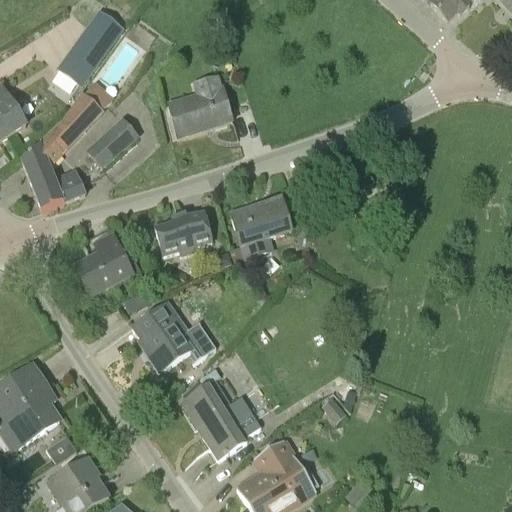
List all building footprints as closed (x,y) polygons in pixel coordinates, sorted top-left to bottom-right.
[(511,0),(439,0),(430,8),(447,26),(457,17),(459,19),(469,10),(467,8),(475,0),(498,0),(511,15),(511,0)] [(55,88),(75,101),(106,54),(87,41),(55,88)] [(221,94),(218,82),(192,88),(195,101),(167,109),(177,142),(206,133),(206,132),(214,130),(214,131),(232,126),(223,93),(221,94)] [(93,88),(21,164),(41,216),(85,199),(79,185),(71,187),(66,176),(55,180),(51,171),(104,116),(102,114),(111,104),(93,88)] [(0,146),(23,131),(5,104),(5,103),(5,102),(0,94),(0,146)] [(124,125),(87,158),(104,178),(142,144),(124,125)] [(272,257),(268,245),(289,239),(281,203),(256,210),(256,213),(231,220),(239,251),(239,253),(240,253),(243,265),(272,257)] [(211,249),(204,218),(185,223),(186,225),(173,229),(172,227),(154,232),(162,261),(178,257),(180,262),(196,258),(195,253),(211,249)] [(90,301),(133,279),(109,234),(90,244),(98,258),(74,270),(90,301)] [(239,253),(239,251),(229,254),(233,267),(243,265),(240,253),(239,253)] [(230,268),(227,257),(218,259),(216,262),(219,272),(230,268)] [(147,297),(126,307),(131,318),(152,308),(147,297)] [(158,377),(158,378),(190,357),(196,366),(192,368),(193,369),(215,354),(199,330),(200,329),(199,328),(187,336),(167,308),(131,332),(132,334),(132,333),(142,348),(143,347),(151,360),(148,362),(158,377)] [(44,389),(42,387),(32,371),(0,392),(0,436),(14,456),(59,425),(37,393),(44,389)] [(218,466),(248,445),(220,401),(224,398),(216,385),(185,406),(205,438),(202,440),(218,466)] [(320,413),(335,429),(346,419),(331,403),(320,413)] [(66,440),(45,454),(55,469),(76,455),(66,440)] [(295,511),(316,499),(313,494),(318,491),(306,471),(301,475),(285,449),(257,466),(265,478),(236,495),(246,511),(295,511)] [(86,462),(69,473),(45,488),(60,511),(96,511),(108,505),(95,483),(98,482),(86,462)] [(360,487),(345,502),(355,511),(358,511),(373,499),(360,487)] [(0,511),(13,511),(17,509),(11,500),(0,508),(0,511)]
